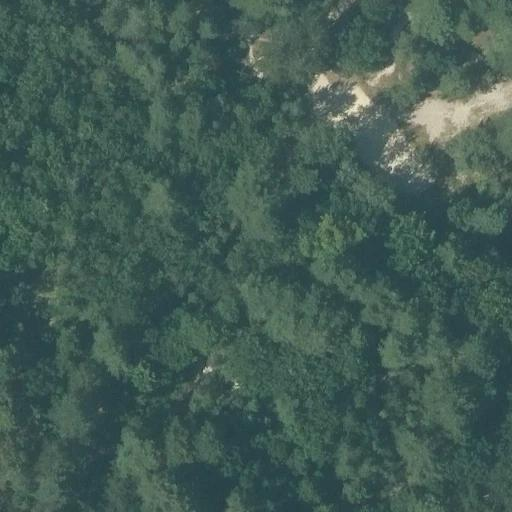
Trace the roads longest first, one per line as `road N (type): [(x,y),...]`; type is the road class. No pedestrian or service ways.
road 1 (track): [(342,0),(317,42),(318,86),(328,101),(304,125),(230,261),(194,393),(138,511)]
road 2 (track): [(328,101),(406,198)]
